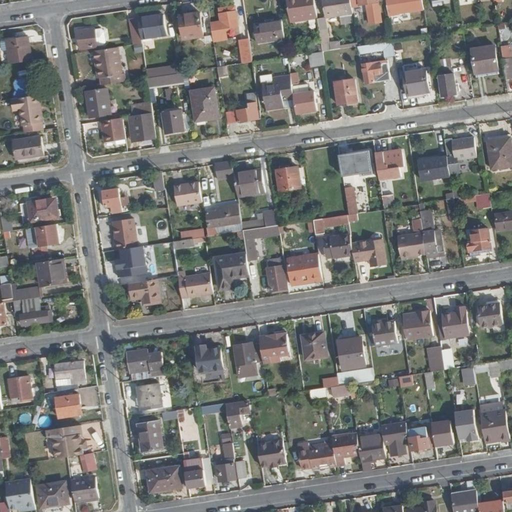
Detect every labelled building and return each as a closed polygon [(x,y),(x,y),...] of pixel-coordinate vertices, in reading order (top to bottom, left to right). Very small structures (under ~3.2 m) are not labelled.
[(319,19),(316,0),(288,0),(292,20),(310,17),(310,20),(319,19)] [(353,6),(351,0),(324,0),(328,17),(354,13),(353,6)] [(426,10),(424,0),(387,0),(388,1),(390,15),(426,10)] [(507,24),(504,1),(495,2),(499,25),(507,24)] [(239,27),(236,7),(221,10),(222,23),(212,24),(214,39),(228,37),(226,29),(239,27)] [(205,36),(201,12),(181,15),(184,39),(205,36)] [(168,34),(165,15),(140,19),(143,38),(168,34)] [(333,50),(328,17),(319,19),(324,52),(333,50)] [(143,38),(140,19),(131,21),(135,45),(144,43),(143,38)] [(287,41),(284,20),(256,25),(259,46),(287,41)] [(99,46),(97,27),(80,30),(83,49),(99,46)] [(254,63),(249,34),(243,34),(247,63),(254,63)] [(33,60),(29,36),(8,39),(11,63),(33,60)] [(396,55),(394,41),(387,42),(389,56),(396,55)] [(504,55),(511,55),(511,44),(503,45),(504,55)] [(499,70),(496,46),(473,49),(476,73),(499,70)] [(123,74),(119,47),(96,51),(97,61),(100,60),(103,85),(128,82),(126,74),(123,74)] [(326,64),(324,52),(311,54),(313,66),(326,64)] [(389,72),(388,64),(379,65),(379,59),(372,60),(372,64),(363,65),(366,84),(376,83),(375,74),(389,72)] [(175,75),(174,67),(148,70),(149,78),(175,75)] [(457,94),(455,75),(453,75),(452,67),(439,69),(443,96),(457,94)] [(431,93),(428,70),(406,73),(409,96),(431,93)] [(42,95),(38,78),(29,79),(29,77),(25,77),(25,80),(21,80),(23,91),(19,92),(20,96),(23,95),(23,97),(39,95),(42,95)] [(284,97),(295,95),(292,77),(274,79),(274,83),(263,84),(268,112),(286,110),(284,97)] [(359,102),(356,80),(336,83),(339,105),(359,102)] [(297,85),(298,91),(313,89),(312,83),(297,85)] [(218,110),(215,88),(192,92),(197,122),(216,119),(215,111),(218,110)] [(114,114),(110,90),(91,92),(93,107),(90,107),(91,117),(114,114)] [(0,97),(1,100),(8,99),(7,91),(0,92),(0,97)] [(320,112),(317,93),(295,96),(298,115),(320,112)] [(42,113),(39,95),(23,97),(15,99),(16,110),(22,109),(25,125),(46,122),(44,112),(42,113)] [(262,120),(261,112),(253,113),(251,95),(243,96),(245,110),(238,111),(240,124),(262,120)] [(154,113),(153,103),(133,105),(134,116),(154,113)] [(186,131),(183,111),(164,114),(167,134),(186,131)] [(158,138),(154,113),(134,116),(130,116),(131,124),(136,123),(138,141),(158,138)] [(127,139),(123,117),(102,120),(103,129),(105,129),(107,142),(127,139)] [(511,166),(511,138),(511,134),(488,138),(493,169),(511,166)] [(45,155),(42,137),(14,141),(17,160),(45,155)] [(478,157),(476,138),(455,141),(455,139),(446,140),(449,156),(449,161),(478,157)] [(409,167),(406,149),(386,153),(388,170),(402,168),(409,167)] [(372,168),(370,151),(350,153),(352,171),(372,168)] [(404,178),(402,168),(388,170),(386,153),(377,153),(381,181),(404,178)] [(449,161),(449,156),(421,160),(424,181),(452,177),(449,161)] [(234,175),(232,163),(217,165),(218,178),(234,175)] [(302,187),(300,167),(278,170),(281,190),(302,187)] [(267,193),(264,170),(236,174),(240,197),(267,193)] [(167,189),(164,172),(154,174),(157,191),(167,189)] [(205,201),(202,182),(184,184),(185,186),(177,187),(180,206),(205,201)] [(360,213),(356,187),(346,188),(350,214),(360,213)] [(465,197),(464,189),(454,191),(455,199),(459,198),(465,197)] [(123,206),(120,190),(104,192),(107,208),(113,208),(114,214),(121,213),(120,207),(123,206)] [(480,210),(492,206),(489,193),(476,197),(480,210)] [(397,207),(394,194),(385,195),(387,209),(397,207)] [(476,203),(475,196),(465,197),(459,198),(460,205),(476,203)] [(60,218),(59,203),(44,205),(44,201),(23,204),(26,223),(60,218)] [(244,223),(241,205),(218,208),(219,213),(209,214),(211,227),(209,228),(210,236),(219,234),(219,226),(244,223)] [(280,225),(278,210),(264,213),(266,227),(280,225)] [(511,228),(511,212),(496,214),(498,231),(511,228)] [(14,231),(11,215),(2,217),(4,232),(14,231)] [(350,221),(350,215),(336,217),(337,223),(350,221)] [(443,251),(440,228),(435,229),(433,215),(422,216),(422,218),(427,253),(443,251)] [(139,246),(135,218),(117,221),(119,235),(116,235),(118,250),(139,246)] [(328,225),(327,218),(315,220),(316,226),(328,225)] [(427,253),(422,218),(414,219),(416,234),(400,236),(403,257),(427,254),(427,253)] [(62,244),(59,224),(38,227),(40,247),(34,248),(34,256),(49,254),(49,246),(62,244)] [(255,237),(282,233),(280,225),(266,227),(245,230),(246,236),(248,254),(249,261),(258,259),(255,237)] [(492,250),(489,232),(472,234),(473,243),(468,244),(469,253),(492,250)] [(356,255),(354,245),(353,235),(325,239),(328,255),(335,254),(335,258),(356,255)] [(190,249),(189,239),(175,241),(177,251),(190,249)] [(388,264),(384,240),(359,244),(362,261),(372,260),(373,267),(388,264)] [(249,261),(248,254),(217,258),(222,289),(235,287),(234,280),(252,278),(249,261)] [(324,277),(321,255),(290,260),(292,274),(290,274),(292,284),(301,283),(300,280),(324,277)] [(0,256),(0,267),(10,266),(8,256),(0,256)] [(67,285),(63,259),(39,262),(42,287),(22,291),(23,300),(24,300),(44,297),(43,289),(67,285)] [(215,294),(212,273),(180,277),(184,298),(215,294)] [(287,288),(285,273),(270,275),(272,291),(287,288)] [(2,283),(12,281),(10,274),(0,276),(2,283)] [(161,301),(157,279),(130,284),(132,298),(144,297),(145,304),(161,301)] [(14,299),(12,284),(2,285),(5,300),(14,299)] [(26,314),(24,300),(23,300),(14,301),(17,317),(22,316),(23,325),(50,321),(48,311),(26,314)] [(504,323),(501,302),(478,306),(481,327),(504,323)] [(469,335),(465,307),(456,308),(457,313),(444,315),(447,338),(469,335)] [(435,336),(430,311),(418,313),(418,316),(404,318),(408,340),(435,336)] [(400,342),(396,321),(375,324),(377,345),(400,342)] [(292,352),(289,332),(261,337),(263,348),(265,363),(273,361),(272,355),(292,352)] [(329,357),(326,333),(304,336),(307,360),(329,357)] [(368,366),(364,338),(340,342),(344,370),(368,366)] [(265,363),(263,348),(254,349),(254,346),(236,349),(240,379),(259,377),(258,365),(266,365),(265,363)] [(454,359),(453,347),(442,349),(445,370),(462,367),(461,358),(454,359)] [(225,369),(222,348),(198,351),(201,372),(225,369)] [(445,370),(442,349),(429,351),(432,372),(433,372),(445,370)] [(167,375),(163,352),(150,354),(150,350),(129,353),(132,373),(134,373),(135,381),(167,375)] [(87,381),(84,359),(56,363),(59,386),(87,381)] [(500,371),(511,369),(511,359),(499,361),(500,371)] [(491,370),(489,363),(474,365),(475,373),(491,370)] [(436,389),(433,372),(432,372),(424,373),(427,390),(436,389)] [(401,387),(415,385),(414,375),(400,376),(401,387)] [(33,405),(29,377),(8,380),(10,398),(20,397),(22,406),(33,405)] [(164,405),(161,384),(139,387),(142,408),(164,405)] [(353,394),(351,384),(333,387),(334,397),(353,394)] [(327,396),(326,388),(312,390),(313,397),(327,396)] [(278,396),(277,389),(269,390),(270,397),(278,396)] [(83,415),(80,394),(57,397),(59,418),(83,415)] [(244,426),(242,412),(251,411),(249,402),(228,405),(231,428),(244,426)] [(511,438),(507,412),(482,415),(486,442),(511,438)] [(164,450),(160,421),(140,424),(145,453),(164,450)] [(454,444),(451,421),(432,423),(433,426),(436,447),(454,444)] [(409,440),(406,422),(382,426),(383,434),(385,443),(389,443),(390,456),(405,454),(403,440),(409,440)] [(90,447),(89,441),(82,441),(81,435),(83,435),(82,426),(47,431),(48,440),(54,440),(56,460),(84,456),(83,448),(90,447)] [(436,447),(433,426),(412,429),(413,439),(411,439),(413,451),(436,447)] [(483,438),(482,430),(465,432),(466,441),(483,438)] [(233,433),(222,434),(223,442),(234,441),(233,433)] [(359,438),(358,433),(333,437),(338,465),(338,467),(347,466),(346,457),(361,455),(359,438)] [(385,443),(383,434),(359,438),(361,455),(362,462),(387,457),(385,443)] [(333,437),(333,435),(330,435),(330,439),(325,440),(326,446),(310,448),(313,468),(313,469),(338,465),(333,437)] [(288,463),(285,441),(259,444),(263,467),(271,466),(272,469),(281,467),(281,464),(288,463)] [(236,459),(234,444),(225,445),(227,460),(236,459)] [(310,448),(309,444),(298,445),(302,469),(313,468),(310,448)] [(207,485),(202,454),(185,456),(189,487),(207,485)] [(93,473),(92,464),(101,463),(100,456),(83,459),(85,474),(93,473)] [(248,478),(245,460),(236,461),(239,479),(248,478)] [(237,480),(234,464),(217,467),(219,482),(237,480)] [(183,487),(181,468),(151,472),(154,491),(183,487)] [(100,499),(96,478),(72,481),(76,503),(100,499)] [(37,509),(32,479),(7,482),(10,502),(12,510),(27,508),(27,510),(37,509)] [(479,511),(479,505),(476,490),(475,490),(473,480),(465,481),(467,491),(452,493),(454,511),(479,511)] [(70,500),(67,483),(40,487),(44,511),(63,508),(62,501),(70,500)] [(505,511),(504,501),(479,505),(479,511),(505,511)] [(12,511),(12,510),(10,502),(2,503),(2,511),(12,511)] [(436,511),(436,503),(423,505),(423,509),(404,511),(436,511)]
